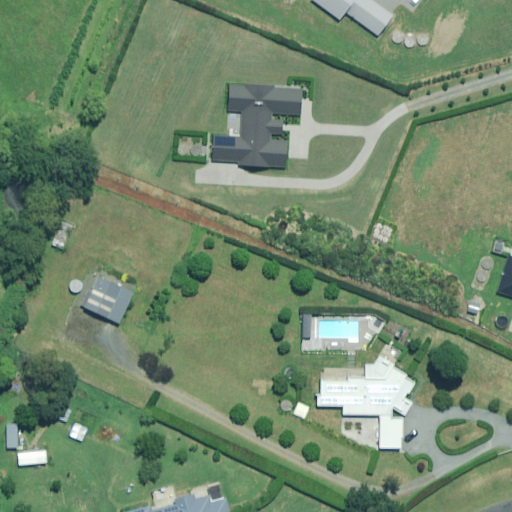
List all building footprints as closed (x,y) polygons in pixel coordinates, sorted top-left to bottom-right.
[(272,135),(284,135),(285,122),(272,121),(273,116),(304,117),(305,90),(230,86),(229,113),(243,113),(242,138),(214,137),(213,165),(288,169),(289,143),(284,142),(271,142),(272,135)] [(72,234),(60,229),(52,246),(64,251),(72,234)] [(498,293),(511,298),(511,258),(498,293)] [(147,300),(97,277),(83,308),(120,326),(131,303),(143,309),(147,300)] [(78,280),(76,280),(75,280),(73,280),(72,281),(71,282),(70,283),(69,284),(69,286),(68,287),(68,289),(68,290),(69,291),(69,293),(70,294),(71,295),(73,296),(74,296),(75,297),(77,297),(78,296),(80,296),(81,295),(82,294),(83,293),(84,292),(85,291),(85,289),(85,288),(85,286),(84,285),(84,284),(83,283),(82,282),(80,281),(79,280),(78,280)] [(85,340),(70,333),(66,340),(82,348),(85,340)] [(390,416),(392,416),(393,408),(407,417),(414,405),(406,400),(416,384),(394,369),(396,367),(380,357),(373,366),(366,365),(365,377),(348,377),(348,383),(323,383),(323,395),(318,395),(317,408),(345,408),(344,415),(380,416),(380,451),(404,452),(404,420),(390,420),(390,416)] [(311,409),(300,404),(295,415),(305,420),(311,409)] [(72,412),(57,406),(52,417),(68,423),(72,412)] [(212,503),(210,496),(196,500),(195,496),(176,501),(177,505),(150,511),(229,511),(227,499),(212,503)]
